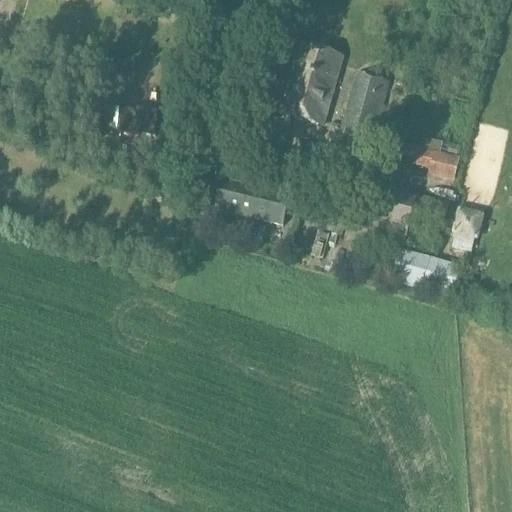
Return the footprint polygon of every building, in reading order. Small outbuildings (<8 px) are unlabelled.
[(322,131),(342,60),(299,48),(280,120),(322,131)] [(372,144),(389,86),(357,77),(341,135),(372,144)] [(119,109),(116,134),(154,138),(157,113),(119,109)] [(195,143),(185,211),(189,212),(200,213),(210,145),(219,147),(222,126),(213,124),(201,123),(198,122),(195,143)] [(460,161),(399,145),(394,164),(429,172),(428,178),(454,184),(460,161)] [(293,188),(240,176),(237,186),(257,191),(290,198),(293,188)] [(218,184),(213,211),(250,219),(256,193),(218,184)] [(369,191),(357,238),(381,244),(393,197),(369,191)] [(288,200),(256,193),(250,219),(282,226),(288,200)] [(414,199),(412,206),(410,216),(443,223),(446,207),(414,199)] [(479,220),(460,215),(452,250),(471,254),(479,220)]
